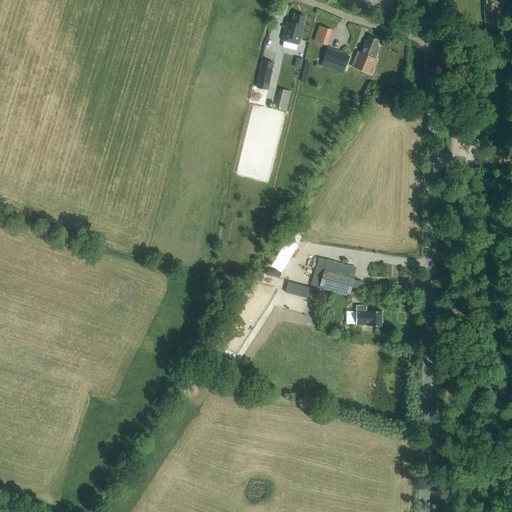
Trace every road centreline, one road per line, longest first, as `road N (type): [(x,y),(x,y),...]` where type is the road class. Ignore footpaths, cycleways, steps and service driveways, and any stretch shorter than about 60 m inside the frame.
road 1 (tertiary): [(423,511),(431,163),(424,0)]
road 2 (track): [(426,38),(302,0)]
